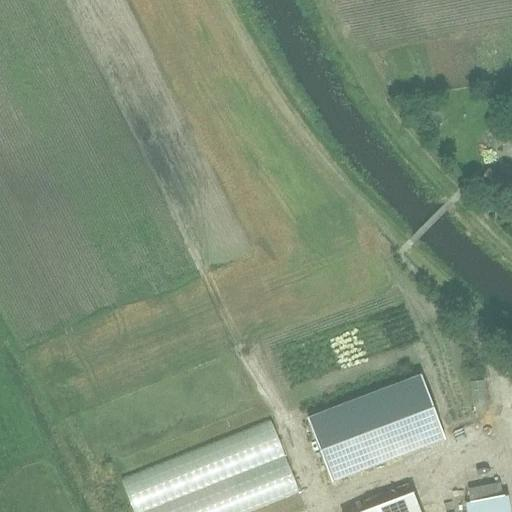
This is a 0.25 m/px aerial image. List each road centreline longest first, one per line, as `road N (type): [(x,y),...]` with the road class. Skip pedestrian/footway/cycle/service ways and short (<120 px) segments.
road 1 (track): [(403,249),(315,151),(223,0)]
road 2 (track): [(403,249),(399,258),(472,326),(491,374)]
